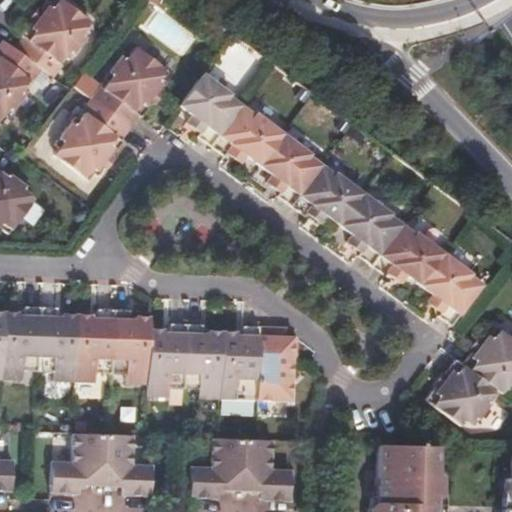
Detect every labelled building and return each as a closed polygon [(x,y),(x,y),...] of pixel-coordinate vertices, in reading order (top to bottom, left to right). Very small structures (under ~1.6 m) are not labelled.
[(45,71),(58,80),(66,68),(63,66),(68,59),(72,61),(92,35),(88,33),(94,24),(61,0),(56,0),(55,2),(53,1),(43,14),(39,11),(32,20),(36,24),(31,31),(35,34),(30,40),(25,37),(16,50),(45,71)] [(45,71),(16,50),(6,43),(0,49),(0,121),(0,122),(5,114),(11,118),(31,91),(28,89),(33,82),(36,84),(45,71)] [(95,101),(132,129),(140,118),(144,121),(154,107),(156,109),(164,98),(162,96),(169,87),(166,84),(171,77),(138,52),(127,65),(124,62),(111,79),(115,81),(107,93),(103,90),(95,101)] [(202,139),(215,148),(242,112),(228,102),(232,98),(206,79),(182,111),(194,119),(189,125),(204,135),(202,139)] [(132,129),(95,101),(84,115),(87,118),(78,131),(74,128),(62,143),(66,146),(56,160),(89,184),(94,177),(98,180),(104,172),(107,174),(115,163),(113,162),(124,147),(122,144),(132,129)] [(215,148),(228,158),(230,156),(243,165),(247,160),(261,171),(285,137),(258,117),(254,121),(242,112),(215,148)] [(285,137),(261,171),(271,179),(268,184),(283,195),(282,199),(295,209),(322,172),(308,161),(311,157),(285,137)] [(0,227),(10,235),(13,231),(18,234),(43,200),(33,193),(36,188),(22,177),(19,182),(0,168),(0,227)] [(322,172),(295,209),(307,217),(310,214),(323,223),(326,219),(341,230),(366,197),(336,175),(333,180),(322,172)] [(366,197),(341,230),(352,238),(348,243),(364,254),(362,259),(374,268),(402,231),(389,220),(392,217),(366,197)] [(374,268),(387,278),(390,274),(403,284),(407,279),(422,289),(446,256),(418,235),(414,240),(402,231),(374,268)] [(446,256),(422,289),(434,298),(430,304),(443,314),(441,318),(452,325),(479,288),(467,279),(471,275),(446,256)] [(7,315),(5,382),(25,383),(25,373),(42,373),(44,311),(27,311),(27,320),(20,320),(20,316),(7,315)] [(44,311),(42,373),(56,374),(56,384),(78,385),(80,318),(66,317),(66,321),(59,321),(59,312),(44,311)] [(80,318),(78,385),(98,386),(99,377),(114,377),(116,313),(100,313),(100,322),(92,322),(92,318),(80,318)] [(150,388),(152,331),(153,320),(137,319),(137,324),(132,324),(132,314),(116,313),(114,377),(129,378),(129,387),(150,388)] [(150,388),(150,398),(171,399),(171,389),(187,390),(189,326),(173,326),(173,336),(167,336),(167,331),(152,331),(150,388)] [(189,326),(187,390),(204,391),(203,401),(223,402),(225,334),(212,334),(212,338),(205,338),(206,327),(189,326)] [(262,330),(245,329),(245,339),(239,339),(239,334),(225,334),(223,402),(259,403),(262,330)] [(462,366),(486,384),(498,393),(509,379),(511,381),(511,342),(494,329),(490,334),(487,332),(481,340),(478,337),(470,348),(473,351),(462,366)] [(282,330),(262,330),(259,403),(292,404),(294,341),(289,341),(283,341),(282,330)] [(462,366),(451,358),(440,373),(436,370),(427,382),(430,384),(424,392),(427,394),(424,399),(455,422),(462,414),(467,418),(479,402),(475,399),(486,384),(462,366)] [(54,496),(82,496),(83,487),(104,488),(105,437),(77,436),(75,436),(74,466),(56,466),(54,496)] [(105,437),(104,488),(125,489),(125,498),(154,499),(154,469),(134,469),(135,438),(112,437),(105,437)] [(193,501),(219,502),(220,492),(243,493),(244,442),(222,441),(216,441),(215,471),(194,471),(193,501)] [(258,442),(244,442),(243,493),(265,493),(265,503),(293,504),(294,474),(275,473),(276,443),(258,442)] [(436,511),(436,499),(442,500),(442,478),(437,478),(438,448),(382,447),(380,504),(377,505),(374,508),(373,511),(436,511)] [(0,494),(13,494),(14,465),(0,464),(0,494)]
